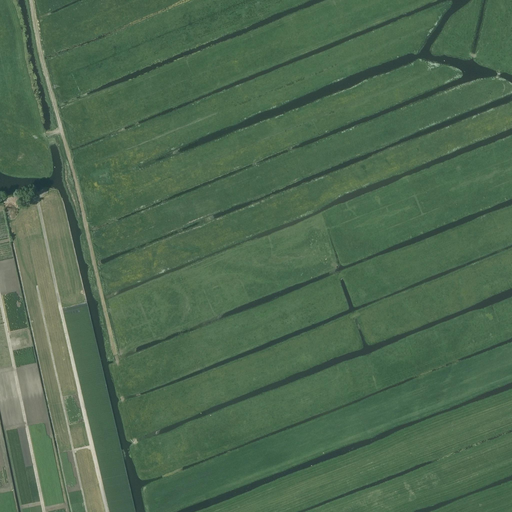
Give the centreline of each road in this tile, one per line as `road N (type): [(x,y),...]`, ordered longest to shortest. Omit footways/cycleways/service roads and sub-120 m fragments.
road 1 (track): [(0,201),(36,197),(106,511)]
road 2 (track): [(86,511),(26,238),(44,235)]
road 3 (track): [(43,511),(0,298)]
road 4 (track): [(59,130),(29,0)]
